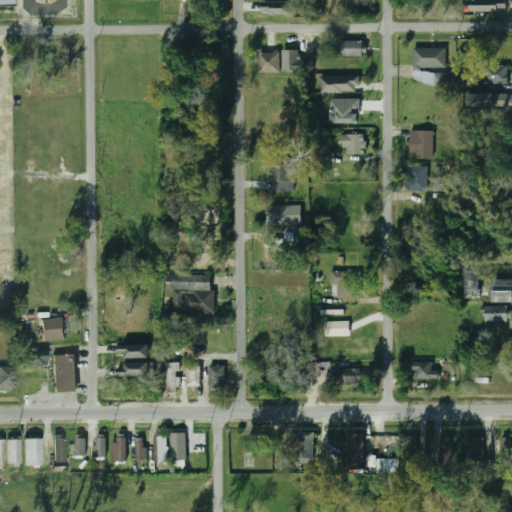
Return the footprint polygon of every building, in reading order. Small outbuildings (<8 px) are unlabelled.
[(189,0),(189,13),(205,13),(205,0),(189,0)] [(507,0),(471,0),(471,10),(507,10),(507,0)] [(261,14),(299,14),(299,2),(261,2),(261,14)] [(363,41),(335,41),(335,57),(363,57),(363,41)] [(445,48),(412,48),(412,69),(445,69),(445,48)] [(299,51),(282,51),(282,72),(299,72),(299,51)] [(258,52),(258,73),(279,73),(279,52),(258,52)] [(507,65),(483,65),(483,83),(507,83),(507,65)] [(321,76),(321,93),(359,92),(359,76),(321,76)] [(469,94),(469,108),(508,107),(508,94),(469,94)] [(331,99),(331,123),(359,124),(359,99),(331,99)] [(432,130),(409,130),(409,158),(432,158),(432,130)] [(364,134),(339,134),(339,148),(346,148),(346,154),(364,154),(364,134)] [(272,164),(272,190),(290,190),(290,164),(272,164)] [(405,166),(405,192),(427,192),(427,166),(405,166)] [(298,206),(268,206),(268,225),(298,225),(298,206)] [(330,298),(354,298),(354,272),(330,272),(330,298)] [(171,289),(187,289),(187,275),(171,276),(171,289)] [(494,301),(511,301),(511,280),(494,280),(494,301)] [(214,291),(184,291),(184,313),(214,313),(214,291)] [(509,305),(481,305),(481,321),(509,321),(509,305)] [(42,341),(64,340),(63,319),(41,319),(42,341)] [(326,336),(350,336),(350,322),(326,322),(326,336)] [(148,357),(148,345),(122,345),(122,357),(148,357)] [(75,354),(53,354),(53,391),(75,391),(75,354)] [(25,356),(25,367),(46,367),(46,356),(25,356)] [(115,362),(115,376),(149,376),(149,362),(115,362)] [(166,362),(166,392),(179,392),(179,362),(166,362)] [(438,370),(431,370),(431,362),(413,362),(413,378),(438,379),(438,370)] [(200,386),(200,365),(186,365),(186,386),(200,386)] [(209,388),(224,388),(224,366),(209,366),(209,388)] [(13,367),(0,367),(0,387),(13,387),(13,367)] [(359,368),(337,368),(337,385),(359,385),(359,368)] [(348,465),(364,465),(364,433),(348,433),(348,465)] [(63,434),(53,434),(53,464),(63,464),(63,434)] [(71,455),(85,455),(85,434),(71,434),(71,455)] [(106,434),(93,434),(93,457),(106,457),(106,434)] [(153,463),(164,463),(164,436),(153,436),(153,463)] [(185,454),(185,436),(170,436),(170,454),(185,454)] [(414,436),(404,436),(404,468),(414,468),(414,436)] [(126,461),(126,437),(112,437),(112,461),(126,461)] [(134,460),(147,460),(147,437),(134,437),(134,460)] [(450,437),(439,437),(439,463),(450,463),(450,437)] [(511,465),(511,437),(500,437),(500,465),(511,465)] [(467,460),(483,460),(483,438),(467,438),(467,460)] [(5,466),(19,466),(19,439),(5,439),(5,466)] [(24,439),(24,467),(41,467),(41,439),(24,439)] [(313,439),(297,439),(296,462),(313,462),(313,439)] [(399,459),(378,459),(378,473),(399,474),(399,459)]
